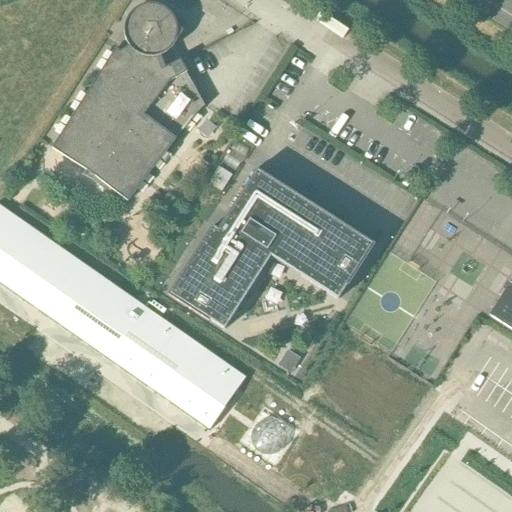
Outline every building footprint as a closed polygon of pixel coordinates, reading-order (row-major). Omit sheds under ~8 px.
[(178,27),(177,27),(177,25),(176,22),(175,20),(174,17),(172,15),(170,13),(168,11),(166,9),(167,9),(164,7),(162,6),(159,5),(157,5),(154,4),(152,4),(150,4),(147,4),(145,5),(140,6),(138,7),(136,9),(134,10),(132,12),(130,14),(129,16),(128,18),(126,21),(125,24),(125,26),(124,28),(124,30),(124,34),(125,37),(125,39),(127,43),(128,44),(129,46),(120,52),(115,49),(52,149),(87,171),(95,176),(95,177),(128,202),(192,119),(195,115),(198,112),(201,109),(205,106),(187,73),(180,60),(178,61),(171,49),(173,47),(174,45),(176,42),(183,31),(178,27)] [(210,321),(225,331),(271,258),(338,300),(348,286),(375,245),(257,169),(255,173),(250,174),(251,180),(218,230),(212,226),(168,295),(209,322),(210,321)] [(13,201),(22,187),(14,182),(6,196),(13,201)] [(0,206),(0,282),(209,430),(245,378),(0,206)] [(511,279),(510,283),(511,285),(507,292),(505,290),(489,316),(511,330),(511,279)]
